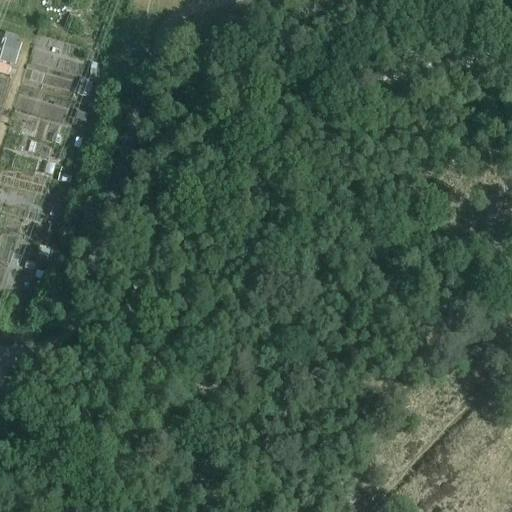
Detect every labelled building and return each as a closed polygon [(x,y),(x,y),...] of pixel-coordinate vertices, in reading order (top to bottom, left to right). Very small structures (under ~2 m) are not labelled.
[(0,62),(15,67),(21,46),(5,41),(0,59),(0,62)] [(79,151),(82,142),(77,140),(74,149),(79,151)] [(70,186),(73,174),(61,170),(58,183),(70,186)] [(52,210),(49,218),(58,221),(60,213),(52,210)] [(55,237),(57,230),(49,227),(47,234),(55,237)] [(39,291),(42,282),(35,280),(32,289),(39,291)]
